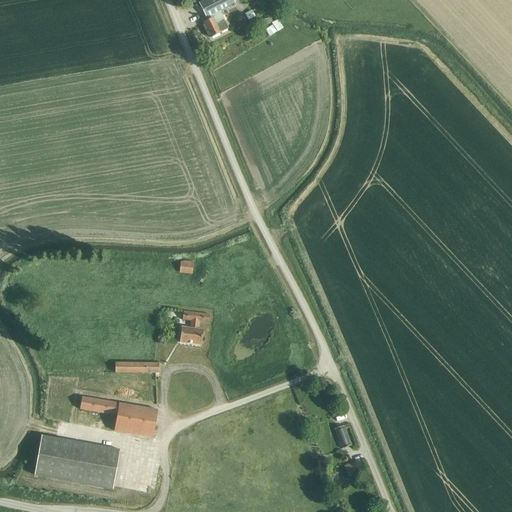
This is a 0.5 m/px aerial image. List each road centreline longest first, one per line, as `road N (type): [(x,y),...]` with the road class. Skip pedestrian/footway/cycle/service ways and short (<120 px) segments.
road 1 (unclassified): [(332,369),(254,211),(166,0)]
road 2 (unclassified): [(152,511),(164,491),(170,432),(332,369)]
road 3 (unclassified): [(390,511),(332,369)]
